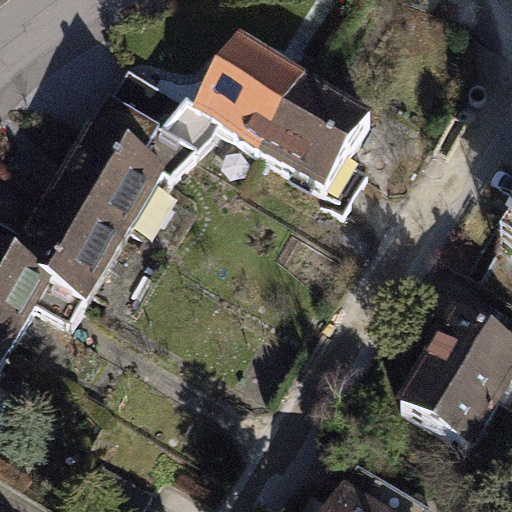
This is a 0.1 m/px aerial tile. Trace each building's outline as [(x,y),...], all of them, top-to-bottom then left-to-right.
[(300,77),(233,35),(199,90),(127,45),(112,69),(216,132),(230,116),(263,136),(300,77)] [(119,112),(72,187),(143,231),(192,152),(197,154),(216,132),(112,69),(94,97),(119,112)] [(366,118),(300,77),(263,136),(344,187),(364,156),(349,146),(366,118)] [(0,254),(93,312),(143,231),(72,187),(40,239),(4,217),(0,223),(0,254)] [(511,225),(500,245),(511,252),(511,225)] [(0,254),(0,341),(25,357),(46,323),(75,341),(93,312),(0,254)] [(462,462),(511,375),(511,368),(440,327),(387,418),(462,462)] [(0,341),(0,429),(1,430),(16,407),(0,397),(25,357),(0,341)] [(96,496),(122,511),(156,511),(163,502),(112,470),(96,496)] [(329,511),(406,511),(351,478),(329,511)]
